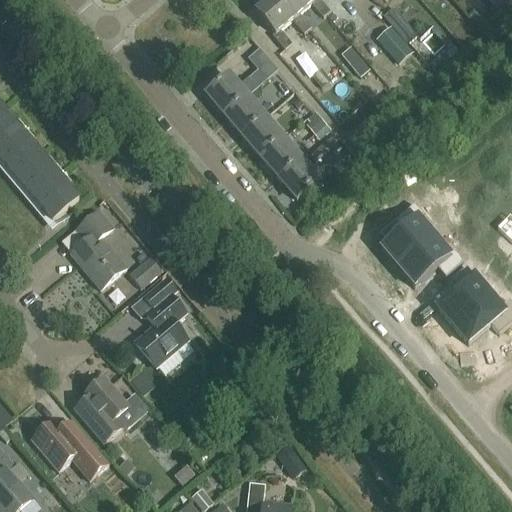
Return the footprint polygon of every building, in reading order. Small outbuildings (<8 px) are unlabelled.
[(296,22),(277,0),(272,0),(256,14),(275,37),(273,39),(285,54),(293,47),(282,33),(293,24),(296,22)] [(277,0),(296,22),(293,24),(305,37),(312,31),(300,17),(312,7),(314,5),(309,0),(277,0)] [(309,0),(314,5),(312,7),(324,21),(331,15),(319,2),(321,0),(309,0)] [(511,0),(486,0),(499,15),(511,3),(511,0)] [(408,47),(418,38),(393,10),(383,19),(408,47)] [(352,35),(360,27),(345,12),(337,20),(352,35)] [(340,42),(338,22),(322,24),(324,44),(340,42)] [(400,69),(413,57),(391,31),(378,43),(400,69)] [(236,56),(247,67),(263,49),(252,39),(236,56)] [(460,57),(451,47),(446,52),(427,69),(438,80),(451,68),(450,67),(460,57)] [(225,120),(248,100),(259,91),(249,80),(239,89),(230,78),(207,98),(225,120)] [(306,125),(318,116),(303,95),(291,104),(306,125)] [(225,120),(243,140),(266,120),(248,100),(225,120)] [(0,161),(54,224),(79,203),(0,109),(0,161)] [(243,140),(261,161),(284,141),(266,120),(243,140)] [(337,147),(331,140),(310,158),(316,166),(337,147)] [(261,161),(278,182),(301,162),(284,141),(261,161)] [(301,162),(278,182),(297,203),(320,183),(301,162)] [(398,272),(430,245),(414,226),(419,222),(410,212),(396,224),(404,233),(381,252),(398,272)] [(102,294),(127,274),(101,243),(113,233),(99,216),(77,234),(86,245),(72,257),(102,294)] [(511,219),(510,217),(496,231),(511,247),(511,219)] [(438,225),(427,236),(436,246),(447,235),(438,225)] [(430,245),(398,272),(415,291),(438,272),(445,281),(459,269),(450,259),(445,263),(430,245)] [(161,275),(150,262),(129,279),(140,292),(161,275)] [(434,314),(450,332),(487,300),(464,273),(449,286),(457,295),(434,314)] [(157,371),(188,346),(174,329),(186,319),(171,301),(176,297),(166,285),(145,302),(155,313),(146,320),(155,331),(137,347),(157,371)] [(487,300),(450,332),(465,351),(488,331),(496,340),(511,326),(511,313),(511,312),(503,319),(487,300)] [(75,414),(83,422),(105,447),(122,433),(115,423),(129,411),(105,382),(83,400),(87,404),(75,414)] [(0,410),(0,429),(14,423),(7,407),(0,410)] [(58,476),(72,465),(90,487),(109,471),(71,426),(60,434),(53,426),(31,444),(58,476)] [(0,511),(22,511),(32,504),(6,474),(12,470),(0,455),(0,511)] [(249,487),(246,511),(290,511),(290,510),(263,507),(265,488),(249,487)]
